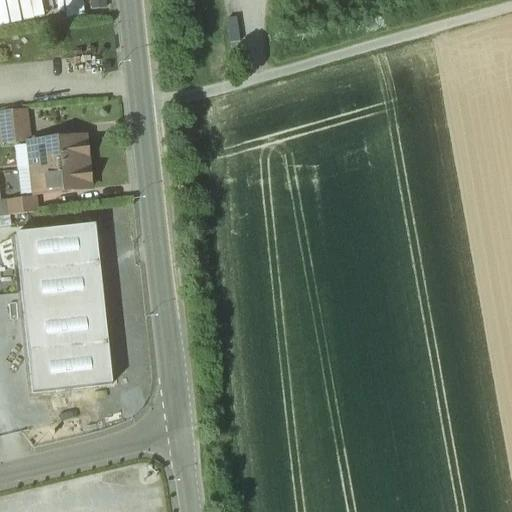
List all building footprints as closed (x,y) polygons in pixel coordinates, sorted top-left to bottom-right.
[(25,113),(0,115),(0,143),(28,141),(25,113)] [(84,139),(28,145),(31,171),(86,164),(84,139)] [(86,164),(31,171),(34,196),(89,190),(86,164)] [(34,201),(0,203),(0,216),(27,215),(36,214),(34,201)] [(109,386),(92,231),(13,240),(29,395),(109,386)]
